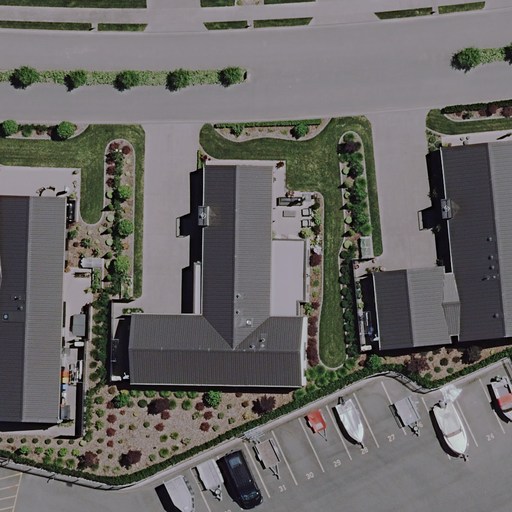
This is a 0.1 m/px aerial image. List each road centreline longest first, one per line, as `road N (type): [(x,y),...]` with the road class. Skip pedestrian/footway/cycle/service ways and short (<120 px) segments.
road 1 (residential): [(511,75),(381,95),(0,103)]
road 2 (residential): [(0,47),(165,53),(511,25)]
